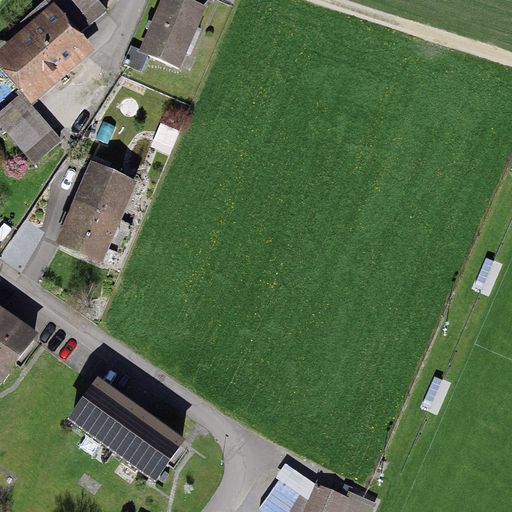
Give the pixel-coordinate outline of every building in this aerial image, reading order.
[(52,18),(0,60),(0,73),(30,110),(119,36),(97,9),(107,0),(57,0),(45,10),(52,18)] [(205,14),(171,0),(163,0),(140,56),(180,73),(205,14)] [(18,104),(0,118),(0,133),(31,170),(56,149),(18,104)] [(134,188),(88,170),(56,252),(102,270),(134,188)] [(35,341),(0,317),(0,389),(2,391),(35,341)] [(185,447),(97,385),(66,427),(154,490),(185,447)] [(315,486),(286,469),(260,509),(264,511),(294,511),(305,496),(313,502),(307,511),(340,511),(347,498),(315,486)]
